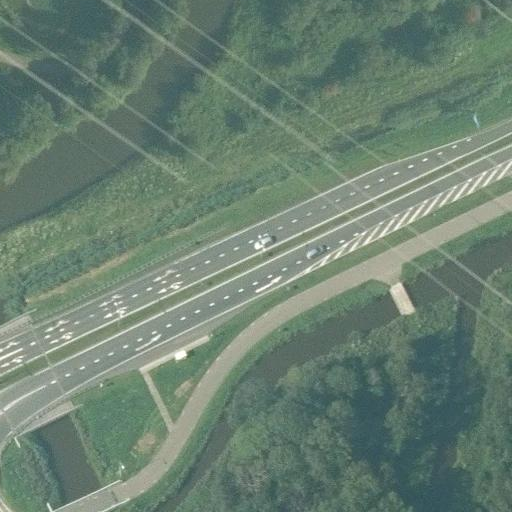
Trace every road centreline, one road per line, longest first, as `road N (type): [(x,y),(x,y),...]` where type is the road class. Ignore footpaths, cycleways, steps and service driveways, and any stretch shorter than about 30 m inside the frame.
road 1 (unclassified): [(85,511),(151,473),(225,358),(273,317),(511,199)]
road 2 (primary): [(511,125),(23,356)]
road 3 (primary): [(34,382),(511,151)]
